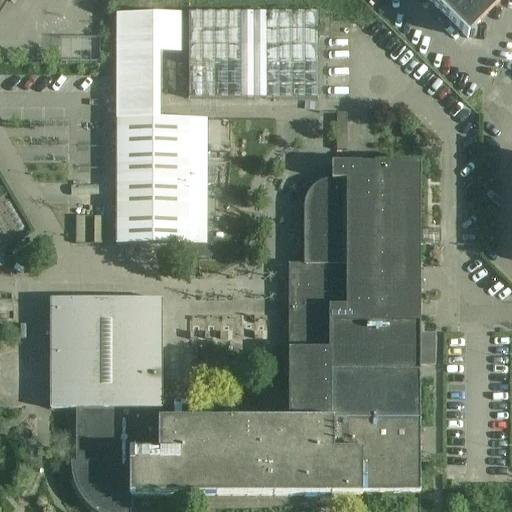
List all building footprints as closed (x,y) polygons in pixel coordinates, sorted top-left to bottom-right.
[(426,0),(467,40),(468,39),(465,36),(501,0),(426,0)] [(188,100),(317,100),(317,14),(188,15),(188,100)] [(206,246),(206,121),(153,121),(153,48),(179,48),(180,16),(116,16),(116,246),(167,246),(206,246)] [(129,511),(130,497),(361,497),(361,495),(419,495),(420,464),(419,429),(419,378),(419,269),(419,165),(367,165),(331,165),(331,182),(324,183),(317,185),(311,190),(307,196),(304,202),(303,210),(303,266),(288,266),(288,421),(159,421),(159,411),(160,411),(160,302),(51,301),(51,411),(75,411),(75,464),(71,464),(71,473),(73,482),(76,491),(81,499),(87,506),(93,511),(129,511)] [(92,209),(68,210),(68,235),(92,235),(92,209)]
